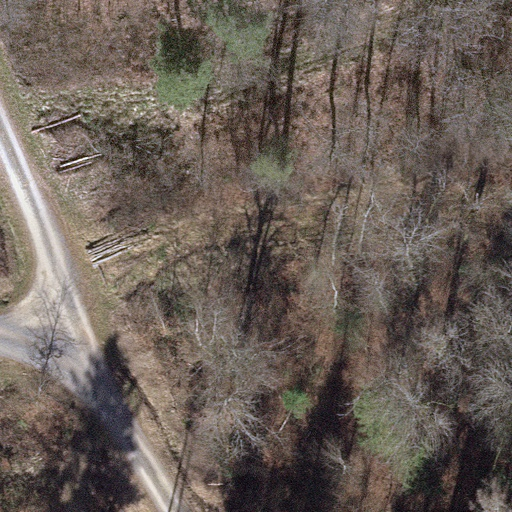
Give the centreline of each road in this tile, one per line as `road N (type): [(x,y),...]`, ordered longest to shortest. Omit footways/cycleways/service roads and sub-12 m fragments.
road 1 (track): [(50,312),(183,511)]
road 2 (track): [(0,189),(50,312)]
